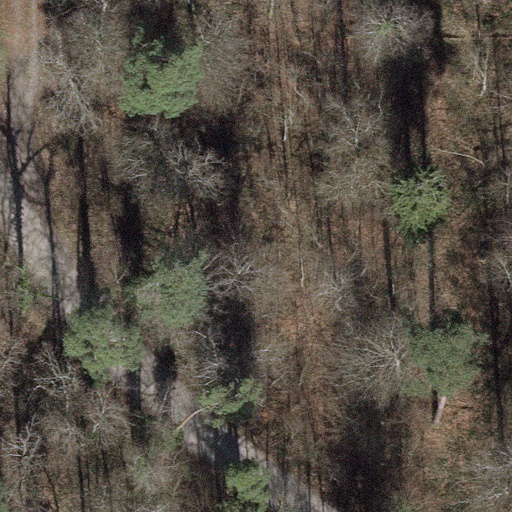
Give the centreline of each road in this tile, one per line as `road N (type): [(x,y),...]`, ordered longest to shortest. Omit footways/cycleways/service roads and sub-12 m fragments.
road 1 (unclassified): [(314,511),(259,477),(0,202)]
road 2 (track): [(24,232),(33,0)]
